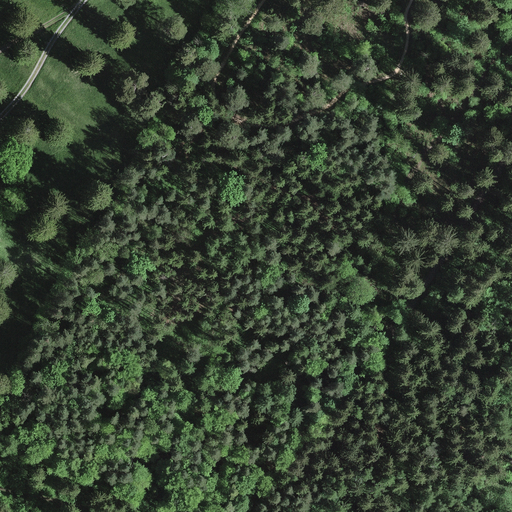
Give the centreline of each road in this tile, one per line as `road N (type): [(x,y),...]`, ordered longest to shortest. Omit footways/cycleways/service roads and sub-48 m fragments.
road 1 (track): [(238,511),(381,340)]
road 2 (track): [(402,313),(511,158)]
road 3 (track): [(381,340),(377,485)]
road 4 (track): [(0,116),(85,0)]
